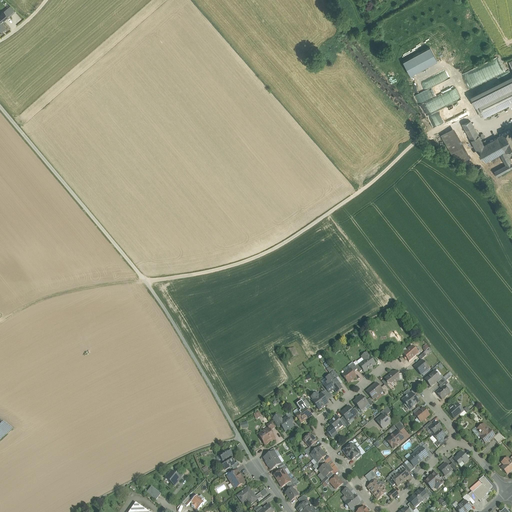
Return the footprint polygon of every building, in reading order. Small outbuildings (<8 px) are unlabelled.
[(9,16),(4,11),(0,15),(4,20),(9,16)] [(430,46),(402,60),(409,74),(437,61),(430,46)] [(421,83),(424,89),(446,79),(443,73),(421,83)] [(452,88),(448,79),(426,88),(426,89),(418,93),(422,101),(452,88)] [(511,85),(477,102),(484,117),(508,105),(511,103),(511,85)] [(498,137),(484,145),(470,121),(462,124),(476,149),(478,148),(485,162),(500,154),(506,165),(494,172),(497,176),(511,168),(511,165),(506,153),(498,137)] [(471,157),(451,129),(441,135),(454,158),(461,163),(471,157)] [(511,135),(510,130),(501,134),(501,135),(498,137),(506,153),(511,150),(511,135)] [(488,179),(480,167),(476,169),(484,182),(488,179)] [(403,355),(402,355),(405,357),(404,358),(405,360),(407,359),(409,362),(417,355),(414,352),(416,351),(412,346),(407,351),(403,355)] [(292,350),(286,353),(290,361),(296,358),(292,350)] [(365,355),(365,354),(363,356),(362,357),(365,361),(359,365),(359,366),(363,370),(364,373),(375,365),(370,358),(369,358),(366,354),(365,355)] [(428,368),(422,361),(414,368),(421,375),(425,372),(424,371),(428,368)] [(353,364),(348,368),(350,370),(353,373),(357,369),(356,367),(353,364)] [(338,377),(333,370),(333,371),(329,373),(332,377),(333,376),(336,380),(338,377)] [(350,370),(342,376),(348,383),(356,377),(353,373),(350,370)] [(437,370),(425,380),(431,387),(437,382),(437,383),(443,378),(437,370)] [(390,373),(390,375),(385,379),(387,382),(387,384),(391,384),(392,383),(395,384),(396,383),(396,381),(398,382),(398,376),(396,376),(396,373),(390,373)] [(332,377),(327,380),(326,379),(321,382),(327,390),(328,392),(329,392),(333,389),(336,393),(342,389),(340,386),(340,385),(338,381),(337,382),(336,380),(333,376),(332,377)] [(443,378),(437,383),(440,386),(446,381),(443,378)] [(440,386),(439,387),(441,390),(445,387),(448,384),(446,381),(440,386)] [(376,384),(366,392),(373,400),(383,392),(381,389),(376,384)] [(386,387),(385,386),(381,389),(383,392),(385,394),(389,391),(386,387)] [(445,387),(441,390),(436,394),(442,400),(450,393),(445,387)] [(328,392),(327,390),(324,392),(330,399),(333,397),(329,393),(329,392),(328,392)] [(330,399),(324,392),(321,394),(324,399),(325,399),(327,401),(330,399)] [(317,393),(311,398),(313,400),(312,401),(315,405),(314,407),(317,407),(319,411),(328,404),(324,399),(321,394),(319,396),(317,393)] [(406,398),(402,401),(406,405),(405,406),(406,407),(406,406),(410,411),(419,403),(417,400),(414,396),(413,397),(411,394),(406,398)] [(361,396),(353,402),(360,411),(368,405),(368,404),(366,401),(361,396)] [(310,407),(305,399),(302,402),(305,406),(306,405),(308,408),(310,407)] [(452,406),(451,405),(448,408),(451,411),(449,412),(455,418),(463,411),(457,405),(455,407),(453,406),(452,406)] [(352,411),(348,407),(340,413),(343,417),(348,422),(356,415),(352,411)] [(306,408),(300,412),(298,410),(297,410),(294,412),(294,413),(301,423),(312,416),(306,408)] [(387,408),(380,413),(382,416),(384,414),(386,416),(391,412),(387,408)] [(429,416),(423,409),(421,411),(417,414),(415,416),(421,423),(429,416)] [(382,416),(376,421),(383,429),(391,423),(386,416),(384,414),(382,416)] [(278,416),(273,419),(279,427),(281,426),(279,424),(280,423),(281,424),(283,422),(282,421),(278,416)] [(287,418),(282,421),(283,422),(281,424),(280,423),(279,424),(281,426),(285,432),(293,426),(291,424),(293,423),(289,417),(287,418)] [(339,421),(336,417),(333,420),(334,420),(329,424),(332,427),(328,430),(330,433),(329,434),(332,438),(337,434),(334,430),(337,428),(338,429),(342,425),(339,421)] [(0,439),(13,428),(0,420),(0,439)] [(399,422),(395,426),(400,432),(405,428),(399,422)] [(431,422),(424,428),(428,432),(430,430),(429,429),(433,425),(431,422)] [(272,423),(267,426),(269,429),(270,431),(275,427),(272,423)] [(433,425),(429,429),(430,430),(434,435),(440,430),(442,429),(437,423),(433,425)] [(489,431),(483,424),(479,428),(482,431),(479,434),(480,434),(482,436),(480,438),(485,444),(491,440),(492,441),(494,439),(496,437),(495,437),(489,430),(489,431)] [(269,429),(259,434),(259,436),(264,444),(266,444),(274,439),(274,438),(273,436),(272,435),(271,433),(271,432),(270,431),(269,429)] [(440,430),(434,435),(433,436),(437,441),(438,442),(442,439),(444,438),(444,435),(440,430)] [(404,439),(397,431),(388,439),(390,440),(387,442),(393,449),(397,446),(396,445),(404,439)] [(317,442),(310,434),(303,440),(310,447),(310,448),(313,445),(317,442)] [(499,434),(495,437),(496,437),(494,439),(498,443),(503,439),(499,434)] [(313,445),(310,448),(310,447),(307,450),(306,450),(304,452),(306,455),(313,449),(315,447),(313,445)] [(347,449),(344,452),(345,454),(346,454),(348,456),(357,448),(355,446),(353,446),(352,445),(347,449)] [(430,450),(425,445),(421,448),(426,454),(430,450)] [(315,451),(310,455),(311,456),(314,460),(322,452),(319,448),(315,451)] [(357,448),(348,456),(350,458),(350,459),(351,461),(355,458),(360,454),(359,453),(359,451),(357,448)] [(421,448),(414,454),(421,462),(428,456),(426,454),(421,448)] [(313,449),(306,455),(309,457),(311,456),(310,455),(315,451),(313,449)] [(228,450),(219,455),(223,462),(230,458),(232,457),(228,450)] [(269,455),(264,459),(267,465),(277,458),(274,453),(274,452),(269,455)] [(322,452),(314,460),(311,462),(314,465),(315,465),(317,463),(318,464),(323,459),(326,456),(322,452)] [(461,452),(457,455),(458,456),(455,459),(454,460),(458,465),(462,462),(465,465),(468,461),(461,452)] [(421,462),(414,454),(408,460),(410,462),(414,468),(414,467),(421,462)] [(453,457),(449,460),(452,464),(455,467),(458,465),(454,460),(455,459),(453,457)] [(223,462),(218,465),(218,466),(221,464),(225,470),(231,467),(234,465),(230,458),(223,462)] [(277,458),(267,465),(271,470),(277,467),(281,464),(277,458)] [(323,459),(318,464),(317,463),(315,465),(318,468),(323,463),(325,462),(323,459)] [(511,460),(511,459),(510,460),(509,461),(506,459),(502,462),(505,465),(501,469),(507,475),(511,470),(511,460)] [(414,468),(410,462),(406,466),(411,472),(415,468),(414,467),(414,468)] [(320,470),(319,471),(325,478),(327,477),(331,473),(333,472),(326,464),(324,466),(320,470)] [(406,466),(404,464),(401,467),(403,469),(408,474),(411,472),(406,466)] [(451,471),(445,464),(439,470),(445,476),(451,471)] [(233,470),(229,473),(226,475),(228,478),(237,472),(239,471),(237,468),(233,470)] [(408,474),(403,469),(397,474),(403,482),(410,476),(408,474)] [(284,471),(283,470),(279,473),(274,476),(278,482),(287,476),(284,471)] [(376,476),(372,471),(365,477),(369,482),(376,476)] [(175,475),(171,472),(165,479),(175,486),(181,479),(175,475)] [(237,472),(228,478),(232,485),(229,487),(229,488),(230,490),(231,490),(234,488),(235,489),(244,483),(245,482),(243,478),(242,479),(237,472)] [(403,482),(397,474),(391,479),(395,484),(397,487),(403,482)] [(434,474),(425,482),(431,490),(436,485),(439,488),(444,484),(439,479),(434,474)] [(290,481),(287,476),(278,482),(282,488),(286,485),(291,482),(290,481)] [(329,479),(325,482),(327,485),(330,483),(329,483),(334,479),(332,476),(329,479)] [(395,484),(391,479),(389,476),(386,479),(392,487),(395,484)] [(343,484),(336,477),(334,479),(329,483),(330,483),(336,490),(343,484)] [(482,485),(472,493),(471,493),(468,495),(471,499),(475,503),(478,500),(480,502),(491,492),(489,490),(492,488),(483,477),(479,481),(482,485)] [(293,479),(290,481),(291,482),(286,485),(288,488),(293,484),(295,483),(293,479)] [(381,487),(376,481),(368,488),(373,494),(381,487)] [(161,495),(152,487),(147,493),(156,501),(161,495)] [(386,493),(381,487),(373,494),(378,500),(386,493)] [(255,498),(248,488),(237,497),(241,502),(246,498),(251,505),(257,500),(255,498)] [(288,492),(285,493),(291,501),(297,497),(295,494),(295,492),(295,491),(293,491),(292,489),(288,492)] [(432,495),(426,489),(423,491),(428,496),(427,496),(429,498),(432,495)] [(395,490),(388,496),(391,500),(398,494),(395,490)] [(422,490),(419,492),(417,493),(417,494),(415,496),(421,502),(427,496),(428,496),(423,491),(422,490)] [(355,498),(353,497),(349,493),(345,496),(349,501),(345,504),(347,505),(345,506),(345,508),(346,509),(348,509),(349,508),(350,510),(360,503),(356,497),(355,498)] [(190,499),(188,497),(182,503),(187,507),(191,503),(197,497),(195,494),(190,499)] [(260,494),(255,498),(257,500),(259,502),(264,498),(260,494)] [(197,497),(191,503),(193,505),(192,506),(195,509),(197,508),(199,510),(204,504),(202,502),(205,499),(201,496),(199,498),(197,497)] [(414,497),(413,497),(411,498),(412,499),(409,501),(410,503),(414,508),(415,508),(421,502),(415,496),(414,497)] [(307,502),(303,497),(298,500),(302,505),(305,502),(306,503),(307,502)] [(464,501),(455,509),(457,511),(468,511),(472,509),(464,501)] [(307,502),(306,503),(305,502),(302,505),(297,509),(299,511),(304,511),(311,507),(307,502)] [(414,508),(410,503),(407,506),(410,508),(413,511),(416,510),(415,508),(414,508)]
